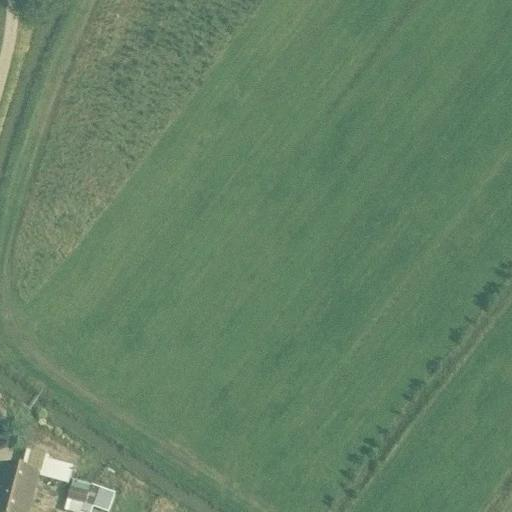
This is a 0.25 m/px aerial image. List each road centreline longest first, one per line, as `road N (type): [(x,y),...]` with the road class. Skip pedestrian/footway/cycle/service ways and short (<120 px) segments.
road 1 (track): [(259,511),(31,362),(0,315)]
road 2 (track): [(0,279),(12,222),(93,0)]
